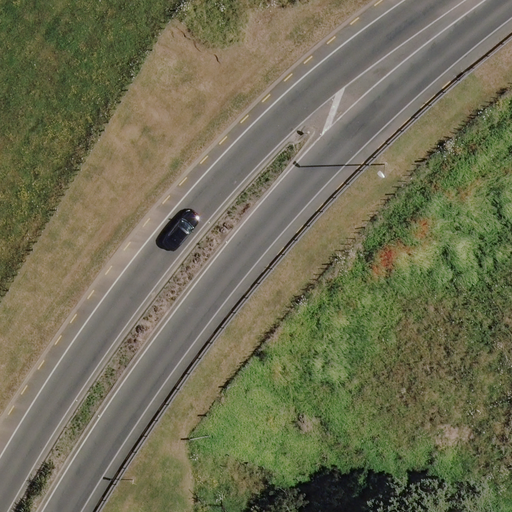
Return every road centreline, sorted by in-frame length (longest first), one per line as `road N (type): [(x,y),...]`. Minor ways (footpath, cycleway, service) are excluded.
road 1 (secondary): [(0,488),(71,374),(224,178),(297,108),(393,59)]
road 2 (secondary): [(393,59),(329,155),(154,362),(64,511)]
